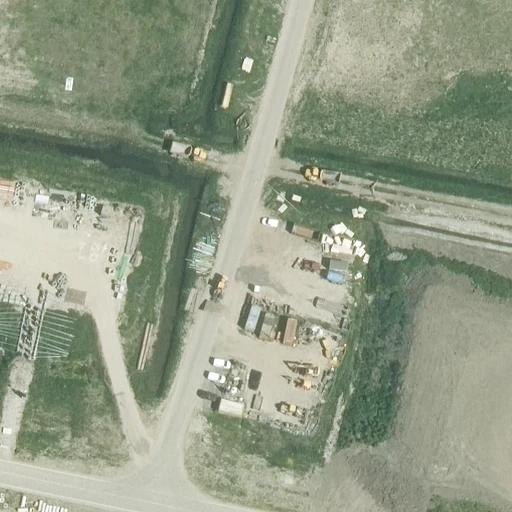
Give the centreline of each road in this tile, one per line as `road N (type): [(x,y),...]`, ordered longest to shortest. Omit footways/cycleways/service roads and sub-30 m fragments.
road 1 (residential): [(150,503),(300,0)]
road 2 (tertiary): [(150,503),(0,474)]
